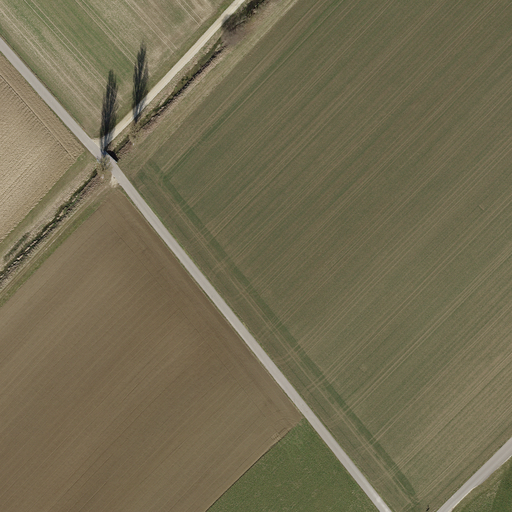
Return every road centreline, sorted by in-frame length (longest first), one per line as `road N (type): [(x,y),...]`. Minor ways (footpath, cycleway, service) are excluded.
road 1 (track): [(97,149),(240,0)]
road 2 (track): [(0,295),(121,177)]
road 3 (track): [(97,149),(0,254)]
